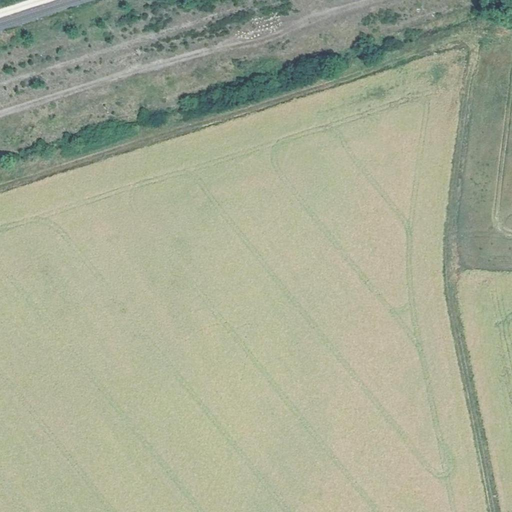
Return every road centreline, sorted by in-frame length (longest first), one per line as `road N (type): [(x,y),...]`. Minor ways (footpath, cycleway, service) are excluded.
road 1 (track): [(0,188),(464,39),(473,49),(446,280),(494,511)]
road 2 (track): [(0,114),(354,0)]
